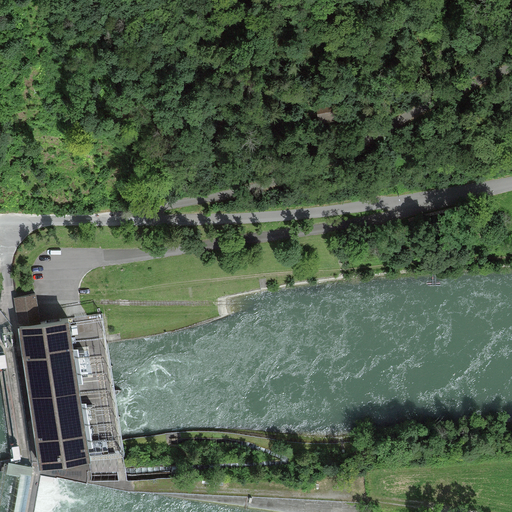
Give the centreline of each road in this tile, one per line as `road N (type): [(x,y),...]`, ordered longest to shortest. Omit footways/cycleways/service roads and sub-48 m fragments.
road 1 (unclassified): [(511,67),(272,180),(151,210),(146,220)]
road 2 (unclassified): [(511,185),(252,217),(146,220)]
